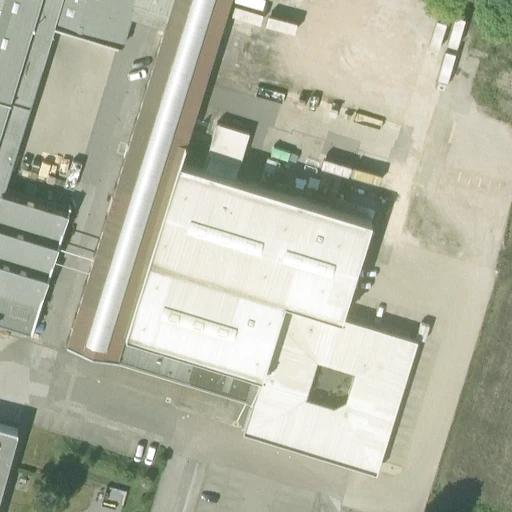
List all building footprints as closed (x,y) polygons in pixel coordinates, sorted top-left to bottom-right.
[(0,0),(0,188),(11,154),(51,23),(57,0),(0,0)] [(57,0),(51,23),(121,45),(120,46),(121,46),(130,17),(135,0),(171,0),(163,27),(66,344),(118,360),(179,160),(227,0),(57,0)] [(135,0),(130,17),(163,27),(171,0),(135,0)] [(11,154),(80,176),(120,46),(121,45),(51,23),(11,154)] [(118,360),(252,401),(257,384),(284,298),(341,316),(371,219),(235,177),(249,132),(216,122),(203,167),(179,160),(118,360)] [(80,176),(11,154),(0,188),(0,323),(31,333),(80,176)] [(346,401),(334,407),(391,425),(417,339),(341,316),(284,298),(257,384),(305,399),(317,360),(355,372),(346,401)] [(511,511),(511,310),(504,308),(441,511),(511,511)] [(376,472),(391,425),(334,407),(305,399),(257,384),(252,401),(243,432),(376,472)] [(0,490),(17,429),(0,423),(0,490)]
